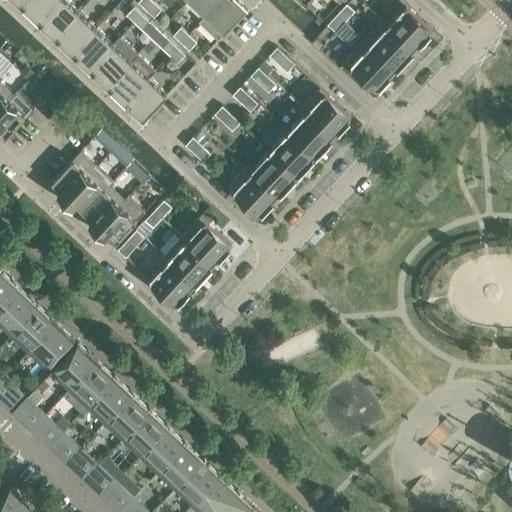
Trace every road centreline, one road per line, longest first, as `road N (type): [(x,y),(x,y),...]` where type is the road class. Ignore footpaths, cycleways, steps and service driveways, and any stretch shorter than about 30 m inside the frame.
road 1 (residential): [(283,254),(203,339),(0,152)]
road 2 (residential): [(8,0),(166,147)]
road 3 (residential): [(279,26),(166,147)]
road 4 (residential): [(394,133),(283,254)]
road 5 (residential): [(166,147),(283,254)]
road 6 (residential): [(279,26),(394,133)]
road 7 (residential): [(95,511),(0,421)]
